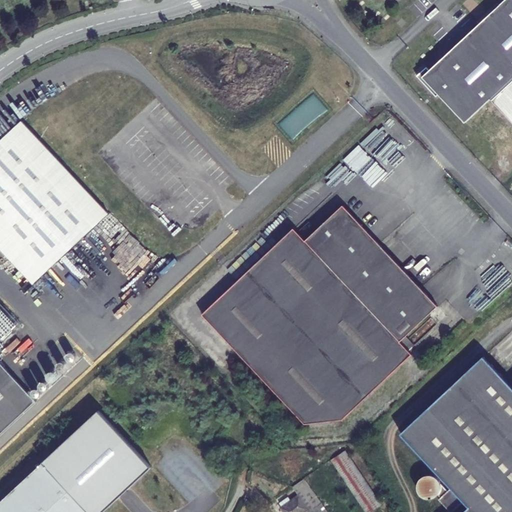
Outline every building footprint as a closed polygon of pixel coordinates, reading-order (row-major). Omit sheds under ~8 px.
[(511,0),(505,0),(430,70),(427,67),(418,76),(437,97),(439,94),(466,123),(491,99),(511,121),(511,0)] [(23,121),(0,141),(0,245),(35,283),(110,213),(23,121)] [(293,228),(218,299),(204,312),(306,420),(330,419),(345,419),(370,395),(413,355),(401,342),(438,306),(343,205),(306,241),(302,237),(296,230),(293,228)] [(0,338),(0,430),(36,396),(0,360),(0,342),(2,341),(0,338)] [(511,511),(511,385),(484,356),(401,434),(448,484),(470,507),(464,511),(511,511)] [(44,371),(42,370),(39,371),(37,373),(37,376),(39,378),(42,379),(44,378),(46,376),(46,373),(44,371)] [(37,378),(35,377),(32,378),(31,380),(31,382),(32,385),(35,385),(37,385),(39,382),(39,380),(37,378)] [(98,412),(44,463),(89,511),(104,511),(151,469),(98,412)] [(333,458),(362,511),(370,511),(380,507),(348,450),(333,458)] [(89,511),(44,463),(0,503),(0,511),(89,511)] [(320,507),(308,490),(301,495),(313,511),(320,507)] [(440,500),(450,511),(459,504),(449,492),(440,500)] [(300,496),(292,501),(282,508),(281,508),(283,511),(307,511),(309,510),(300,496)] [(282,508),(292,501),(289,497),(280,504),(282,508)]
